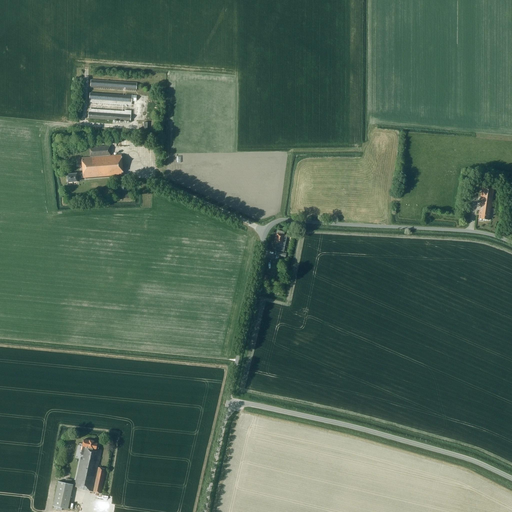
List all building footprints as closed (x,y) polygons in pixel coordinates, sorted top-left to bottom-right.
[(91,80),(90,86),(137,89),(137,83),(91,80)] [(137,95),(132,95),(125,94),(125,95),(89,93),(89,100),(131,102),(132,100),(136,101),(137,95)] [(88,118),(130,121),(131,111),(125,110),(125,111),(89,109),(88,118)] [(110,156),(109,145),(89,147),(90,157),(81,158),(83,173),(77,173),(67,174),(68,182),(77,181),(77,178),(83,178),(123,175),(121,155),(110,156)] [(494,188),(482,187),(480,197),(481,197),(478,219),(490,220),(494,188)] [(284,248),(287,235),(284,234),(285,232),(278,230),(275,242),(278,243),(277,247),(284,248)] [(97,444),(94,443),(94,441),(89,440),(89,441),(84,440),(81,454),(84,455),(83,460),(80,459),(74,487),(101,493),(105,469),(97,467),(101,451),(99,450),(99,446),(101,445),(99,443),(97,444)] [(52,506),(68,509),(73,485),(58,481),(52,506)]
